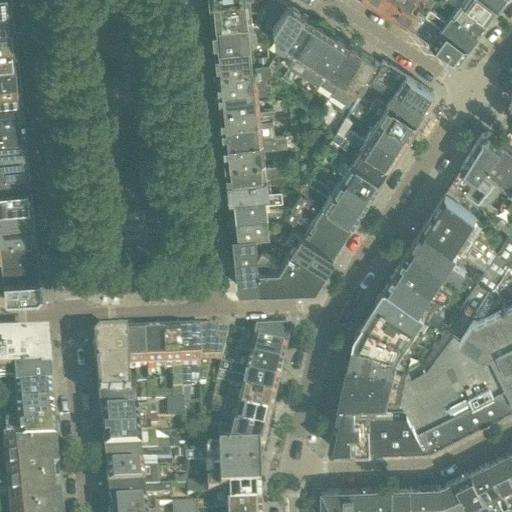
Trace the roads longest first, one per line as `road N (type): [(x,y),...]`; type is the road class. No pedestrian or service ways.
road 1 (residential): [(39,0),(71,316)]
road 2 (residential): [(207,310),(176,0)]
road 3 (residential): [(329,313),(470,92)]
road 4 (residential): [(511,428),(436,466),(291,471)]
road 5 (residential): [(85,511),(71,316)]
road 6 (residential): [(327,0),(470,92)]
road 7 (residential): [(291,471),(329,313)]
road 8 (residential): [(71,316),(207,310)]
road 9 (residential): [(207,310),(300,305),(329,313)]
